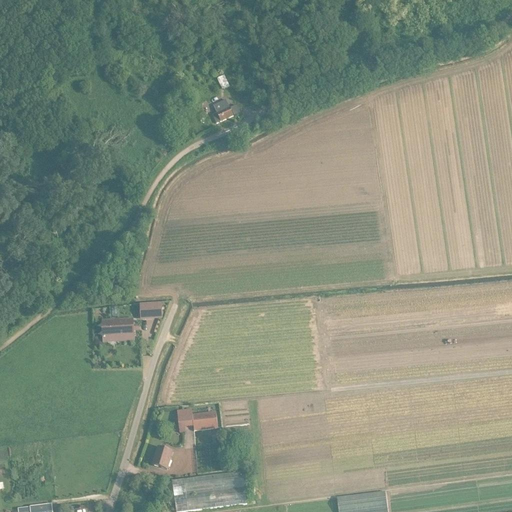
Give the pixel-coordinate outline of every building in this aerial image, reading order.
[(216,123),(224,120),(233,116),(225,100),(213,105),(216,113),(212,115),(216,123)] [(234,115),(239,113),(236,105),(230,108),(234,115)] [(141,306),(141,318),(161,317),(161,305),(141,306)] [(110,338),(127,337),(134,337),(133,320),(109,321),(110,338)] [(192,415),(191,410),(177,412),(179,433),(185,432),(184,423),(193,422),(194,431),(217,428),(216,412),(192,415)] [(172,452),(158,448),(153,465),(166,470),(172,452)] [(173,479),(174,496),(218,492),(218,501),(203,502),(203,503),(188,504),(189,510),(243,505),(241,478),(226,479),(225,474),(173,479)]
